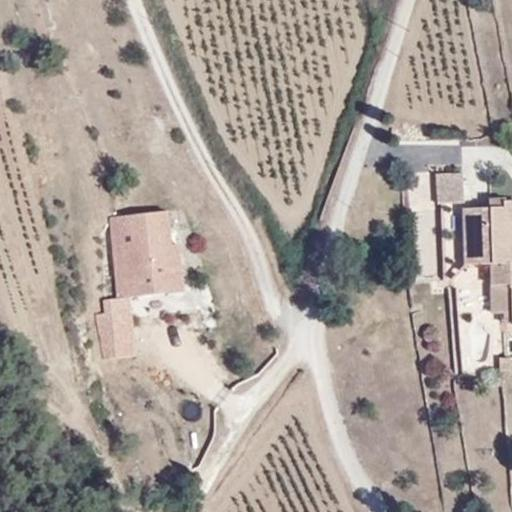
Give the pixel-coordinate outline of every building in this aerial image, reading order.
[(466,211),(464,182),(438,184),(440,212),(466,211)] [(511,210),(507,210),(507,207),(491,208),(491,217),(465,218),(466,274),(492,273),(493,294),(511,294),(511,210)] [(175,209),(137,213),(140,241),(121,243),(127,297),(114,298),(115,311),(107,312),(112,357),(142,353),(136,296),(192,291),(186,243),(179,244),(175,209)] [(140,241),(137,213),(118,216),(121,243),(140,241)] [(511,329),(511,294),(493,294),(493,323),(505,323),(505,330),(511,329)] [(507,370),(496,370),(496,382),(507,382),(507,370)]
